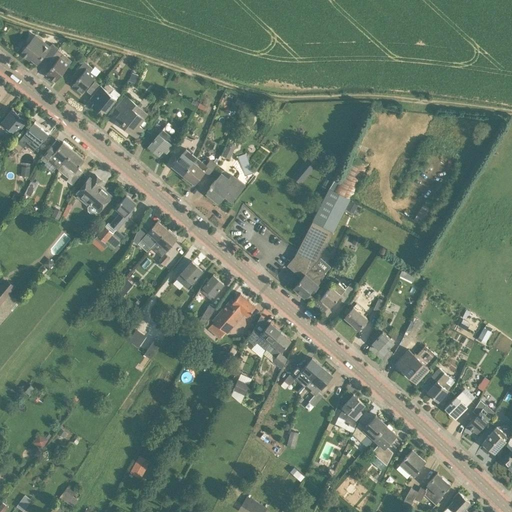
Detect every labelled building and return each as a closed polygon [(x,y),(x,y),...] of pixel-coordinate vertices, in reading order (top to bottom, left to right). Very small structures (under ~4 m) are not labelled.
[(49,60),(58,49),(52,44),(48,48),(42,43),(40,45),(32,39),(21,53),(30,59),(31,57),(38,62),(41,58),(48,63),(48,62),(49,60)] [(49,60),(54,64),(46,74),(56,81),(69,64),(64,60),(67,57),(58,49),(49,60)] [(82,93),(96,76),(90,72),(93,68),(84,61),(74,74),(79,77),(73,85),(82,93)] [(114,89),(107,83),(103,88),(101,85),(90,99),(94,103),(91,106),(99,112),(102,109),(106,112),(117,99),(110,93),(114,89)] [(136,137),(143,129),(138,125),(143,119),(135,112),(139,107),(131,101),(116,118),(122,123),(121,124),(136,137)] [(18,113),(12,109),(0,123),(0,124),(5,129),(7,126),(13,130),(18,124),(21,127),(26,120),(23,118),(25,116),(19,111),(18,113)] [(35,150),(39,145),(48,133),(35,122),(26,133),(25,134),(31,138),(27,143),(35,150)] [(166,151),(171,145),(175,141),(169,136),(170,136),(162,129),(149,146),(159,154),(163,148),(166,151)] [(21,138),(25,134),(26,133),(22,130),(18,135),(21,138)] [(229,158),(235,144),(229,141),(223,155),(229,158)] [(65,161),(73,151),(63,142),(56,150),(51,147),(41,159),(46,163),(49,158),(56,164),(56,168),(58,170),(65,161)] [(194,161),(197,157),(186,149),(183,152),(172,166),(183,174),(194,161)] [(73,151),(65,161),(58,170),(69,179),(67,180),(72,184),(82,172),(77,168),(84,160),(73,151)] [(314,263),(314,264),(320,257),(350,199),(351,199),(369,164),(350,154),(336,179),(334,178),(329,175),(324,184),(330,187),(329,189),(330,189),(295,257),(294,257),(287,265),(297,273),(299,270),(304,275),(314,263)] [(197,157),(194,161),(183,174),(194,183),(204,171),(205,170),(209,174),(216,163),(210,159),(206,165),(197,157)] [(30,168),(22,167),(21,176),(29,177),(30,168)] [(310,175),(301,167),(293,177),(302,184),(310,175)] [(103,181),(95,174),(91,179),(90,178),(77,192),(90,204),(87,207),(88,211),(91,214),(95,213),(99,209),(105,202),(111,196),(99,186),(103,181)] [(241,190),(221,174),(216,180),(210,187),(211,188),(206,193),(218,203),(224,196),(231,202),(241,190)] [(28,187),(24,194),(30,197),(34,190),(28,187)] [(21,197),(14,193),(12,199),(18,202),(21,197)] [(127,217),(132,211),(130,210),(136,203),(126,195),(115,208),(121,212),(111,225),(108,223),(96,236),(97,236),(104,243),(127,217)] [(351,201),(346,209),(354,213),(358,205),(351,201)] [(435,212),(423,205),(415,219),(427,226),(435,212)] [(58,217),(61,210),(55,207),(52,214),(58,217)] [(158,240),(167,229),(166,228),(163,224),(162,225),(157,221),(148,232),(157,240),(158,240)] [(138,243),(148,232),(141,226),(137,231),(133,239),(138,243)] [(158,240),(157,240),(150,248),(162,257),(159,261),(164,265),(170,258),(165,254),(172,245),(171,244),(177,238),(172,233),(168,229),(168,230),(167,229),(158,240)] [(362,239),(356,236),(353,243),(360,246),(362,239)] [(54,263),(49,258),(44,264),(49,269),(54,263)] [(341,272),(346,263),(336,258),(332,266),(341,272)] [(188,289),(194,283),(192,282),(202,270),(192,261),(181,273),(176,278),(188,289)] [(325,273),(314,264),(314,263),(304,275),(305,275),(294,287),(304,296),(310,289),(313,291),(318,285),(325,273)] [(48,270),(43,266),(39,272),(43,275),(48,270)] [(127,279),(132,283),(133,284),(136,280),(131,275),(127,279)] [(224,284),(217,278),(213,275),(209,280),(206,278),(199,289),(211,299),(224,284)] [(0,305),(9,294),(15,287),(5,279),(0,285),(0,305)] [(345,289),(337,282),(332,288),(331,286),(320,298),(330,307),(339,296),(342,299),(341,300),(345,304),(350,297),(349,296),(355,288),(350,283),(345,289)] [(256,306),(240,293),(233,302),(231,300),(213,320),(214,321),(208,328),(219,339),(226,332),(227,333),(244,313),(248,315),(256,306)] [(379,312),(385,301),(378,298),(373,309),(379,312)] [(204,326),(216,307),(210,304),(198,323),(204,326)] [(358,329),(367,318),(354,307),(345,317),(353,324),(352,325),(356,329),(357,327),(358,329)] [(467,328),(470,322),(463,318),(460,325),(467,328)] [(265,348),(281,331),(270,322),(261,333),(255,327),(249,338),(253,342),(255,340),(265,348)] [(129,339),(139,346),(147,334),(137,327),(129,339)] [(491,332),(490,332),(484,328),(478,339),(485,343),(491,332)] [(281,331),(265,348),(275,357),(272,361),(282,369),(287,359),(280,353),(291,340),(281,331)] [(384,353),(393,341),(382,332),(373,343),(384,353)] [(141,373),(151,359),(162,343),(155,338),(144,354),(134,369),(141,373)] [(438,357),(425,345),(415,356),(408,350),(396,364),(416,381),(428,367),(438,357)] [(311,379),(322,367),(312,358),(301,370),(311,379)] [(322,367),(311,379),(306,385),(312,390),(311,392),(315,395),(309,402),(314,406),(322,396),(317,392),(321,388),(332,376),(322,367)] [(438,401),(447,390),(450,386),(445,382),(449,377),(439,368),(432,377),(437,381),(427,392),(438,401)] [(286,380),(292,383),(298,372),(293,369),(286,380)] [(490,380),(485,377),(478,387),(483,391),(490,380)] [(248,383),(238,378),(237,378),(232,389),(233,389),(244,394),(249,384),(248,383)] [(35,388),(30,384),(25,390),(29,395),(35,388)] [(472,400),(462,391),(457,396),(445,408),(455,418),(467,406),(472,400)] [(361,412),(359,410),(364,404),(353,394),(339,411),(335,409),(329,423),(333,424),(335,425),(337,420),(339,416),(345,419),(344,421),(355,427),(358,420),(356,418),(361,412)] [(477,432),(488,420),(494,413),(485,404),(479,412),(468,424),(470,426),(471,431),(473,431),(474,429),(477,432)] [(374,438),(386,425),(376,415),(365,427),(359,421),(352,434),(361,441),(368,433),(374,438)] [(386,425),(374,438),(379,444),(372,452),(386,465),(393,452),(386,446),(397,434),(386,425)] [(494,452),(505,440),(503,438),(506,435),(496,427),(494,430),(483,442),(494,452)] [(67,432),(60,428),(56,433),(63,438),(67,432)] [(294,448),(298,433),(290,431),(286,446),(294,448)] [(44,447),(49,437),(39,432),(34,443),(44,447)] [(414,476),(419,471),(418,470),(425,462),(412,449),(400,462),(414,476)] [(511,450),(503,460),(511,468),(511,450)] [(140,477),(150,460),(140,454),(130,472),(140,477)] [(440,496),(449,485),(437,473),(427,485),(428,485),(425,490),(420,487),(414,498),(412,502),(418,505),(424,494),(436,505),(442,498),(440,496)] [(72,507),(78,500),(72,496),(77,489),(69,484),(59,498),(72,507)] [(408,508),(411,503),(417,492),(410,488),(404,499),(401,504),(408,508)] [(468,511),(465,508),(470,502),(459,492),(453,498),(454,499),(443,511),(448,507),(453,511),(468,511)] [(32,500),(25,495),(21,500),(28,505),(32,500)] [(252,511),(264,511),(267,507),(247,495),(241,505),(252,511)] [(0,511),(5,511),(9,507),(2,502),(0,504),(0,511)]
